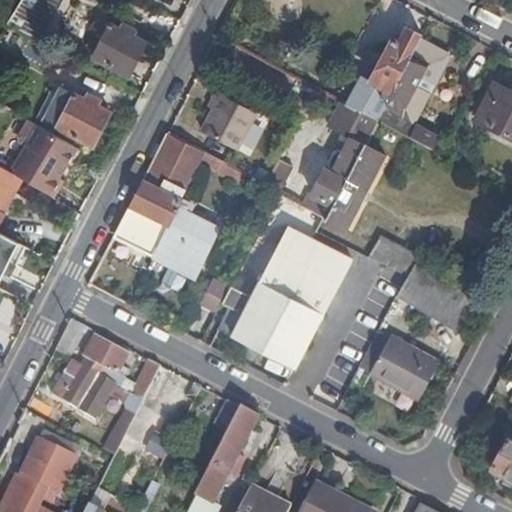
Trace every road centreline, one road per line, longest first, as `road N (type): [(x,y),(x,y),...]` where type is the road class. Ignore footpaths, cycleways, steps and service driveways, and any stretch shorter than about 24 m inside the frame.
road 1 (residential): [(437,482),(61,295)]
road 2 (residential): [(213,0),(61,295)]
road 3 (residential): [(437,482),(511,329)]
road 4 (unknown): [(289,408),(371,269)]
road 5 (residential): [(61,295),(0,413)]
